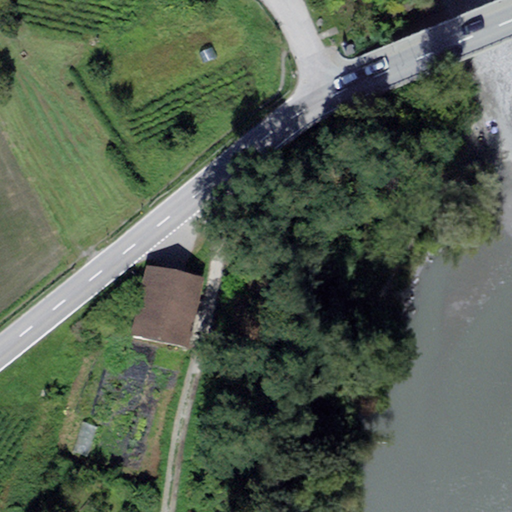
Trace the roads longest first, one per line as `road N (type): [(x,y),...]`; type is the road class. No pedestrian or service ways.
road 1 (primary): [(511,19),(325,96),(0,352)]
road 2 (track): [(193,197),(211,279),(167,511)]
